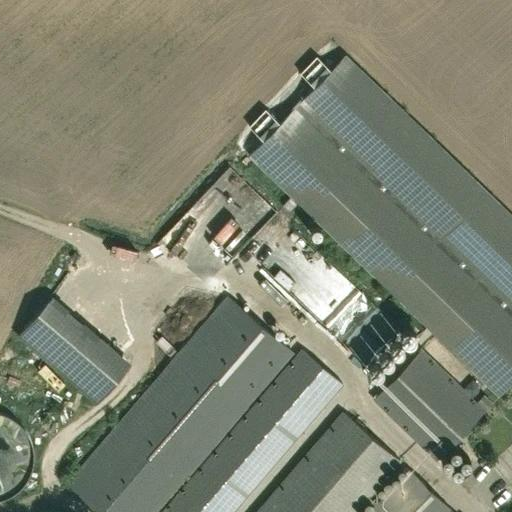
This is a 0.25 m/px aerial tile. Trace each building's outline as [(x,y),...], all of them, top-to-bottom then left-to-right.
[(511,385),(511,216),(383,93),(346,57),(249,158),(500,399),(511,385)] [(312,306),(344,274),(296,227),(264,259),(312,306)] [(173,270),(178,257),(153,248),(148,261),(173,270)] [(371,313),(376,301),(354,291),(349,303),(371,313)] [(97,511),(156,511),(294,351),(230,296),(67,486),(97,511)] [(133,332),(142,329),(132,298),(123,301),(133,332)] [(40,303),(18,331),(100,397),(134,356),(115,341),(104,355),(40,303)] [(233,511),(343,384),(303,348),(162,511),(233,511)] [(484,396),(477,403),(423,350),(374,399),(437,461),(492,404),(484,396)] [(60,383),(67,375),(49,360),(42,368),(60,383)] [(358,511),(383,483),(402,462),(371,435),(344,411),(311,450),(310,448),(255,511),(358,511)] [(503,475),(511,478),(511,456),(510,456),(503,475)] [(413,472),(383,500),(370,511),(454,511),(453,511),(413,472)]
